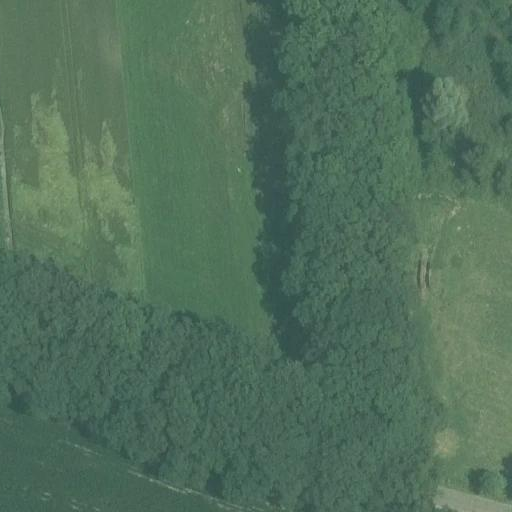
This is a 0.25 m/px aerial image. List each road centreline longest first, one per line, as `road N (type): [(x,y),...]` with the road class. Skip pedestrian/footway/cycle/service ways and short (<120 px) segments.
road 1 (tertiary): [(0,339),(347,469),(506,511)]
road 2 (track): [(369,475),(330,0)]
